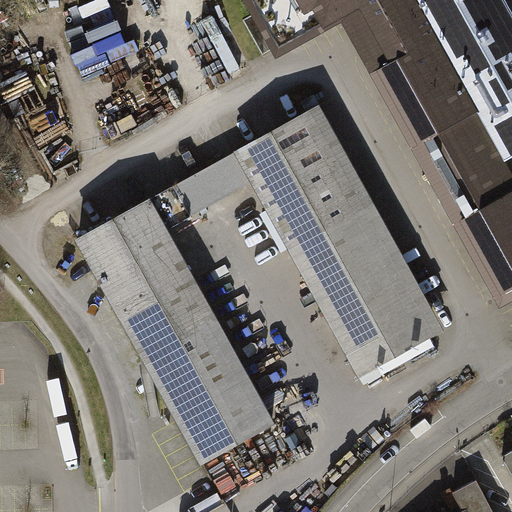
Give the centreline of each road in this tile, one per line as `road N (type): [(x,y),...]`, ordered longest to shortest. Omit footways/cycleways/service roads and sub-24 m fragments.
road 1 (unclassified): [(127,511),(122,429),(104,362),(66,303),(0,233)]
road 2 (track): [(0,277),(64,357),(101,482),(127,509)]
road 3 (unclassified): [(347,511),(398,460),(511,380)]
